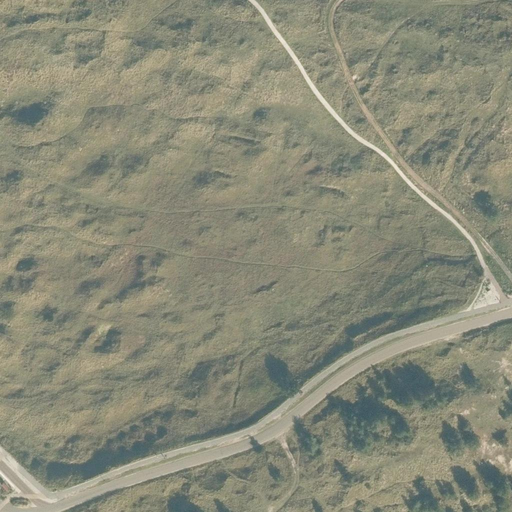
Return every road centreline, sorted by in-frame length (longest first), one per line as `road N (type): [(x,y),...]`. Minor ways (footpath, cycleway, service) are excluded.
road 1 (tertiary): [(511,312),(393,349),(341,377),(274,430),(36,511)]
road 2 (unknown): [(334,0),(327,27),(350,95),(376,136),(511,274)]
